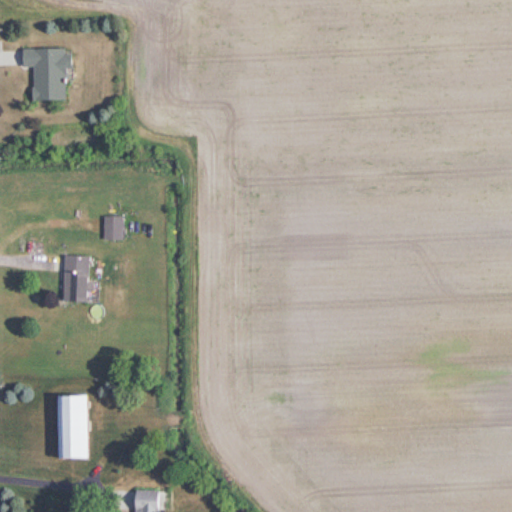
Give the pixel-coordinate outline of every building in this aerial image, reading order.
[(32,67),(42,67),(43,100),(77,99),(76,48),(32,48),(32,67)] [(131,239),(131,215),(111,215),(111,239),(131,239)] [(100,254),(72,254),(72,300),(100,300),(100,254)] [(70,458),(99,458),(99,395),(70,395),(70,458)] [(171,511),(171,490),(141,490),(141,511),(171,511)]
